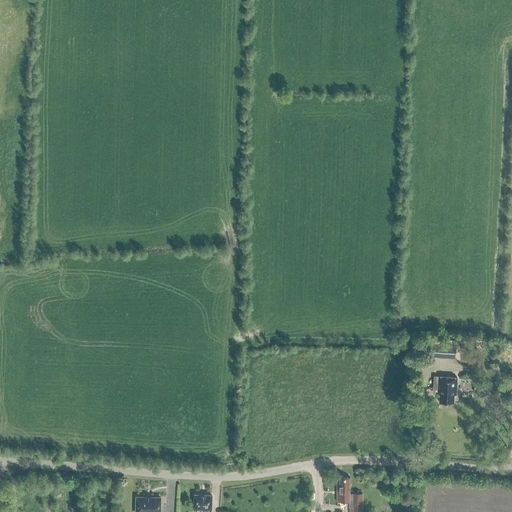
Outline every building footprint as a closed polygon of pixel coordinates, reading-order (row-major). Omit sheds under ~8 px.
[(431,357),(455,359),(456,347),(432,345),(431,357)] [(437,394),(439,395),(439,403),(453,404),(454,390),(456,390),(457,378),(438,377),(438,378),(433,377),(433,388),(438,389),(437,394)] [(479,384),(479,393),(493,394),(493,385),(479,384)] [(336,483),(336,501),(349,501),(349,507),(350,507),(349,511),(361,511),(362,494),(353,494),(349,494),(349,478),(339,478),(339,483),(336,483)] [(208,511),(209,511),(211,511),(211,506),(212,496),(194,495),(193,505),(193,510),(202,511),(201,511),(208,511)] [(136,497),(136,511),(159,511),(160,498),(136,497)]
